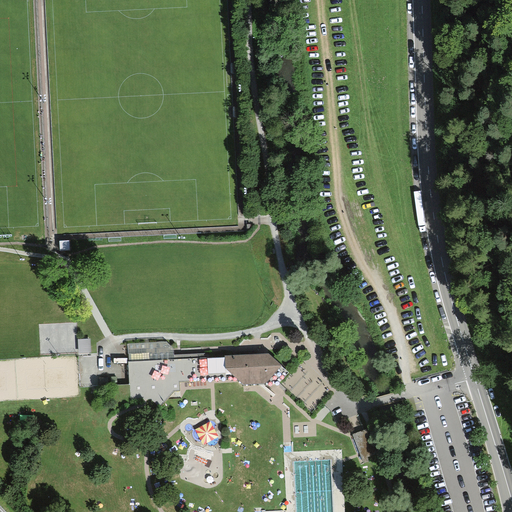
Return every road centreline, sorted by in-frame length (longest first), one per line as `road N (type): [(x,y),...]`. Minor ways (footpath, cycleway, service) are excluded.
road 1 (track): [(332,384),(301,327),(277,255),(250,87),(247,0)]
road 2 (secondary): [(474,378),(432,207),(421,0)]
road 3 (secondary): [(474,378),(511,508)]
